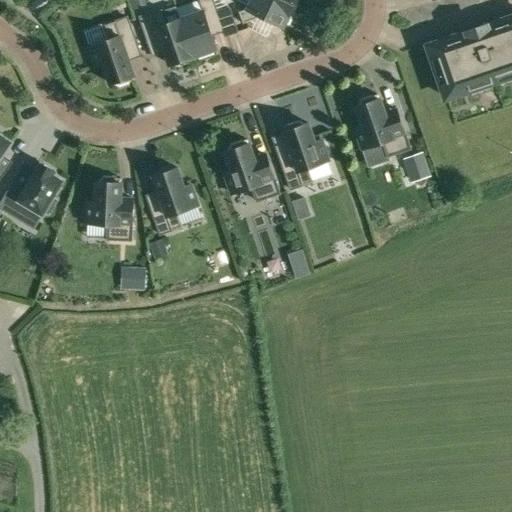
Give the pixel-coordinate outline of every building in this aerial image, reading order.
[(129,0),(132,9),(146,5),(144,0),(129,0)] [(180,19),(194,59),(212,53),(211,49),(216,48),(209,27),(221,23),(217,12),(212,0),(199,0),(203,11),(180,19)] [(297,5),(286,0),(240,0),(250,5),(248,8),(239,11),(243,23),(257,18),(259,14),(283,26),(285,21),(289,23),(297,5)] [(194,59),(180,19),(176,6),(163,11),(162,9),(140,16),(150,47),(162,43),(169,64),(174,62),(179,64),(194,59)] [(229,8),(217,12),(221,23),(225,36),(237,31),(229,8)] [(468,32),(429,45),(446,97),(511,74),(511,16),(487,25),(486,24),(467,30),(468,32)] [(113,82),(120,85),(135,79),(133,75),(134,75),(126,52),(138,48),(127,17),(105,24),(110,39),(90,46),(96,66),(103,64),(110,83),(113,82)] [(383,141),(388,156),(410,148),(400,117),(388,121),(380,98),(379,98),(378,94),(363,99),(360,105),(356,106),(362,126),(356,128),(363,148),(383,141)] [(280,158),(291,189),(313,181),(308,167),(328,160),(322,140),(315,142),(308,123),(304,124),(298,121),(283,126),(285,131),(284,131),(292,154),(280,158)] [(0,179),(12,162),(2,155),(11,142),(0,133),(0,179)] [(252,186),(257,201),(279,193),(269,162),(257,166),(249,143),(248,143),(247,139),(232,144),(229,150),(225,151),(232,170),(225,173),(232,193),(252,186)] [(403,158),(412,182),(431,176),(423,151),(403,158)] [(0,203),(0,207),(21,220),(29,206),(43,214),(45,211),(48,213),(56,199),(53,197),(63,180),(53,174),(55,171),(41,163),(27,186),(15,179),(0,203)] [(149,203),(160,234),(183,226),(178,211),(198,204),(191,184),(184,187),(178,167),(175,168),(169,165),(159,169),(156,175),(153,176),(161,199),(149,203)] [(107,239),(131,240),(133,207),(120,206),(121,182),(120,182),(121,177),(105,177),(100,181),(96,181),(95,201),(88,201),(87,222),(108,223),(107,239)] [(293,202),(298,219),(310,215),(304,198),(293,202)] [(150,244),(156,259),(167,255),(162,240),(150,244)] [(310,272),(302,249),(289,254),(296,277),(310,272)] [(223,266),(227,265),(229,261),(227,254),(223,252),(218,253),(216,258),(218,264),(223,266)] [(130,269),(129,287),(144,287),(145,269),(130,269)]
